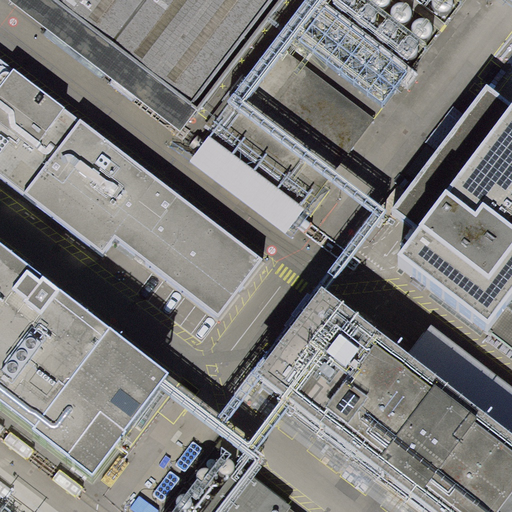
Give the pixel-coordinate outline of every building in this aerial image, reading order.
[(197,100),(65,0),(20,0),(17,4),(177,126),(197,100)] [(272,0),(65,0),(197,100),(272,0)] [(461,0),(312,0),(286,38),(385,108),(461,0)] [(272,41),(210,123),(217,128),(310,199),(373,117),(272,41)] [(262,264),(0,63),(0,178),(102,257),(116,239),(220,319),(262,264)] [(310,199),(217,128),(192,161),(285,232),(310,199)] [(511,143),(398,290),(511,378),(511,143)] [(168,382),(0,254),(0,409),(93,480),(168,382)] [(431,511),(511,511),(511,443),(322,297),(258,379),(431,511)] [(290,511),(237,471),(205,511),(290,511)]
